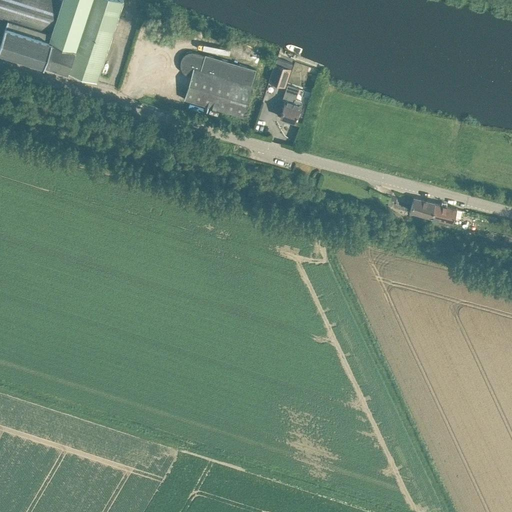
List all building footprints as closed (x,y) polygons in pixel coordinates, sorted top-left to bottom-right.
[(0,0),(0,49),(4,51),(20,0),(0,0)] [(53,40),(66,0),(20,0),(4,51),(47,65),(55,41),(53,40)] [(55,41),(47,65),(96,80),(97,81),(100,71),(122,0),(66,0),(53,40),(55,41)] [(181,58),(181,60),(180,63),(181,66),(182,69),(184,71),(187,73),(191,75),(184,99),(242,116),(252,84),(251,84),(255,68),(205,53),(204,54),(194,51),(191,51),(190,51),(188,52),(187,52),(186,53),(183,55),(182,56),(181,58)] [(292,63),(277,58),(275,62),(268,80),(285,86),(291,68),(292,63)] [(298,88),(287,85),(282,98),(286,99),(280,117),(295,122),(302,101),(295,99),(298,88)] [(429,215),(433,201),(414,196),(410,210),(429,215)] [(433,201),(429,215),(453,221),(455,214),(460,215),(462,209),(433,201)]
